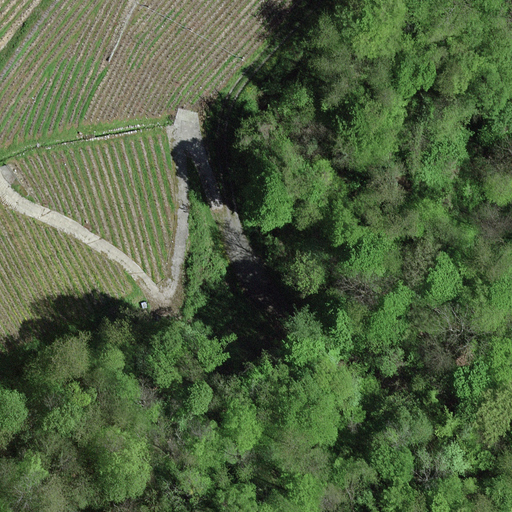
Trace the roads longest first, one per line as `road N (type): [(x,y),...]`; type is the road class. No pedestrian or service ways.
road 1 (track): [(233,234),(185,138),(174,289),(165,301),(122,259),(0,188)]
road 2 (track): [(497,511),(463,451),(268,293),(233,234)]
road 3 (track): [(233,234),(222,145),(226,109),(246,75),(321,0)]
